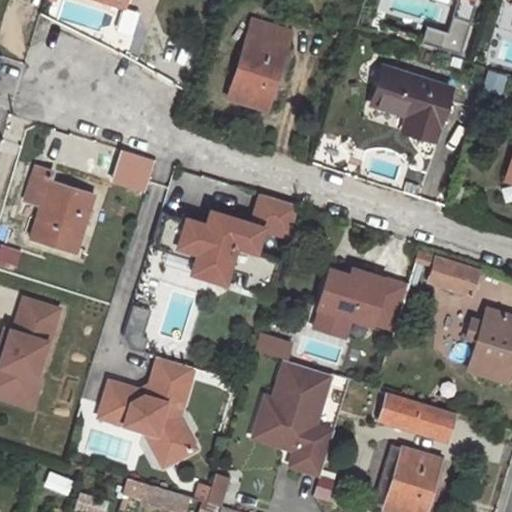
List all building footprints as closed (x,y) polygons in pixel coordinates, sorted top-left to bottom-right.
[(445,30),(439,46),(460,52),(474,6),(469,5),(470,0),(456,0),(447,30),(445,30)] [(253,21),(227,97),(265,110),(291,33),(253,21)] [(439,46),(445,30),(426,24),(421,40),(439,46)] [(384,67),(372,106),(412,118),(408,133),(432,140),(448,87),(384,67)] [(154,161),(120,150),(110,181),(144,192),(154,161)] [(33,169),(23,199),(41,204),(31,237),(77,251),(93,195),(47,181),(50,174),(33,169)] [(259,193),(250,224),(262,227),(288,235),(298,204),(259,193)] [(182,218),(160,212),(152,241),(173,248),(182,218)] [(223,283),(227,269),(234,246),(255,252),(262,227),(250,224),(228,217),(226,222),(208,216),(205,225),(182,218),(173,248),(195,254),(189,273),(223,283)] [(262,227),(255,252),(281,260),(288,235),(262,227)] [(20,252),(0,245),(0,260),(16,265),(20,252)] [(281,260),(255,252),(234,246),(227,269),(246,274),(242,288),(270,296),(281,260)] [(423,252),(421,257),(436,263),(432,279),(473,292),(481,268),(423,252)] [(348,273),(364,278),(366,271),(351,266),(348,273)] [(364,278),(348,273),(329,267),(317,305),(318,306),(312,324),(345,335),(351,316),(352,317),(353,316),(369,320),(384,276),(366,271),(364,278)] [(384,276),(369,320),(396,328),(410,284),(384,276)] [(46,344),(56,309),(21,299),(11,332),(3,330),(0,338),(0,350),(2,351),(0,358),(0,369),(2,370),(0,376),(0,398),(31,408),(40,380),(34,378),(45,343),(46,344)] [(478,344),(471,369),(508,380),(511,366),(511,318),(488,311),(484,324),(474,321),(467,341),(478,344)] [(251,348),(285,355),(288,339),(254,332),(251,348)] [(146,429),(158,433),(174,461),(199,446),(181,415),(195,366),(160,356),(151,385),(154,391),(144,396),(141,391),(111,383),(101,417),(146,429)] [(321,472),(334,430),(314,424),(326,383),(316,380),(319,368),(286,358),(279,382),(284,384),(280,399),(274,398),(266,396),(260,417),(273,421),(269,434),(287,439),(296,435),(298,440),(296,448),(291,463),(321,472)] [(330,372),(319,368),(316,380),(326,383),(330,372)] [(279,382),(274,398),(280,399),(284,384),(279,382)] [(144,396),(154,391),(151,385),(141,391),(144,396)] [(389,393),(381,418),(448,439),(456,414),(389,393)] [(260,417),(254,436),(296,448),(298,440),(296,435),(287,439),(269,434),(273,421),(260,417)] [(174,461),(158,433),(146,429),(166,465),(174,461)] [(386,508),(405,447),(395,445),(377,505),(386,508)] [(405,447),(386,508),(399,511),(425,511),(441,458),(405,447)] [(215,473),(207,500),(221,504),(229,478),(215,473)] [(126,489),(145,495),(148,482),(130,477),(126,489)] [(197,481),(192,496),(206,500),(211,486),(197,481)] [(186,511),(192,496),(166,488),(148,482),(145,495),(144,499),(185,511),(186,511)]
